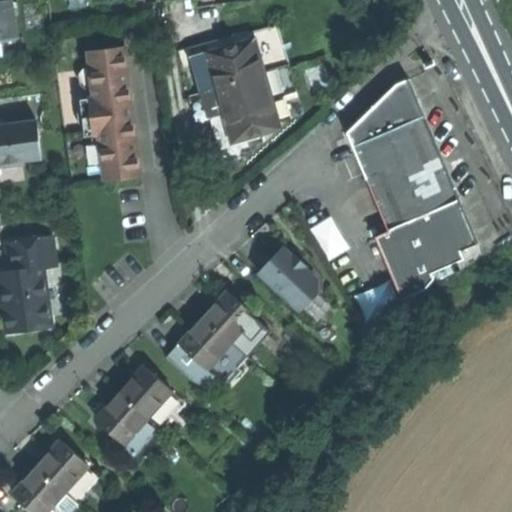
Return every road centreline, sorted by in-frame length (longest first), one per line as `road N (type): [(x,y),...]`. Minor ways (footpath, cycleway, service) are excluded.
road 1 (residential): [(0,442),(330,137)]
road 2 (secondary): [(511,108),(458,0)]
